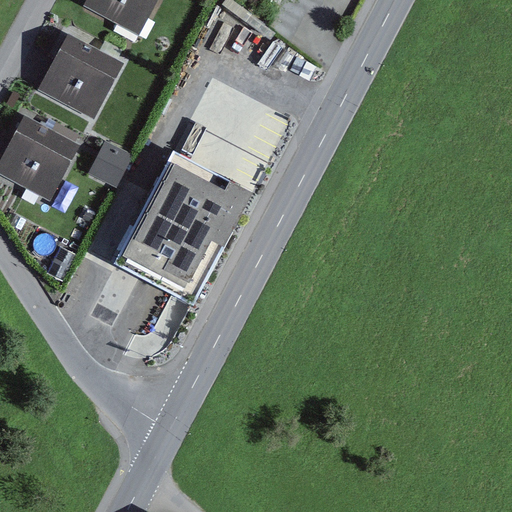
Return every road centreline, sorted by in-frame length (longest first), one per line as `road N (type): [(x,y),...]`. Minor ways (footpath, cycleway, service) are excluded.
road 1 (primary): [(169,429),(398,0)]
road 2 (residential): [(0,256),(91,377),(169,429)]
